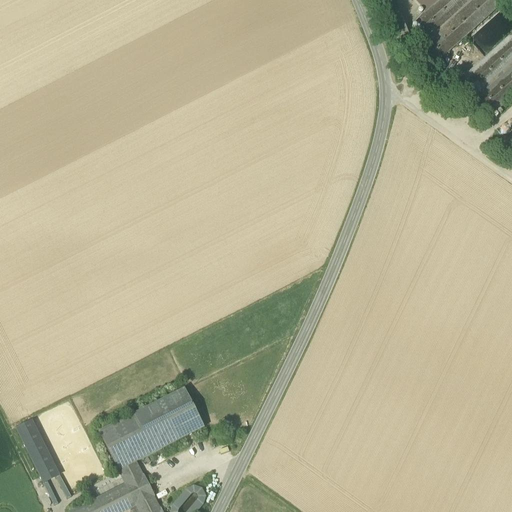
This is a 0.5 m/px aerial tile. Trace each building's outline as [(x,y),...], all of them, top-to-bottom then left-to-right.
[(412,0),(425,14),(441,0),(412,0)] [(441,0),(425,14),(414,24),(419,29),(426,37),(431,42),(477,0),(441,0)] [(477,0),(431,42),(423,49),(438,65),(509,0),(477,0)] [(426,37),(419,29),(416,32),(418,34),(415,37),(417,40),(421,38),(423,40),(426,37)] [(511,36),(457,86),(471,102),(511,65),(511,36)] [(511,70),(480,99),(481,100),(474,106),(488,121),(511,99),(511,70)] [(500,111),(488,122),(492,126),(504,115),(500,111)] [(184,390),(98,434),(118,472),(204,429),(184,390)] [(42,485),(60,477),(33,420),(15,428),(42,485)] [(143,477),(139,471),(122,480),(125,486),(135,507),(138,511),(150,511),(158,507),(154,498),(154,497),(143,476),(143,477)] [(125,486),(73,511),(125,511),(135,507),(125,486)]
